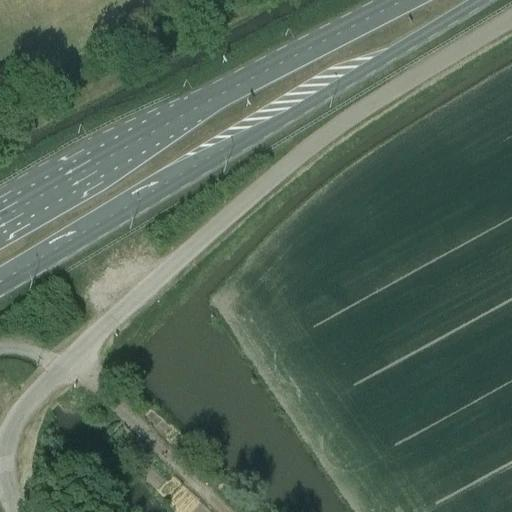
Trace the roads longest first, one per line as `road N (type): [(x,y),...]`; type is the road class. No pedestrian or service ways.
road 1 (unclassified): [(511,11),(335,114),(70,360)]
road 2 (trunk): [(0,280),(475,0)]
road 3 (trunk): [(400,0),(0,220)]
road 4 (unclassified): [(70,360),(222,511)]
road 5 (unclassified): [(70,360),(11,421),(2,475),(16,511)]
